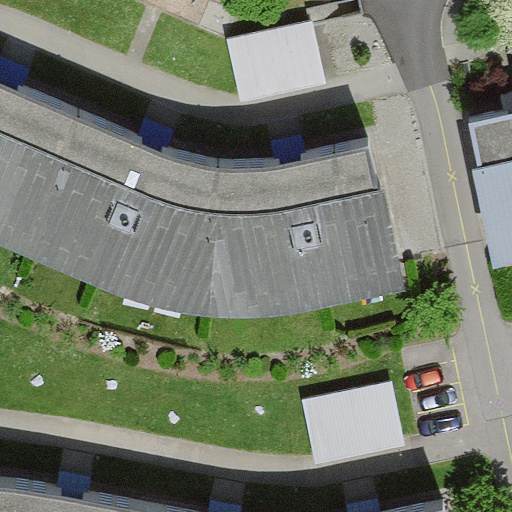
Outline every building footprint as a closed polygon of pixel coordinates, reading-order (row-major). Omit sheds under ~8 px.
[(311,15),(226,33),(239,96),(325,78),(311,15)] [(0,230),(12,235),(70,91),(0,59),(0,230)] [(191,299),(219,147),(145,130),(70,91),(12,235),(191,299)] [(404,269),(369,123),(219,147),(191,299),(404,269)] [(511,125),(473,135),(504,263),(511,261),(511,125)] [(390,376),(301,395),(314,456),(403,437),(390,376)] [(0,511),(113,511),(118,487),(13,468),(0,467),(0,511)] [(279,511),(118,487),(113,511),(279,511)] [(448,511),(444,490),(293,511),(448,511)]
